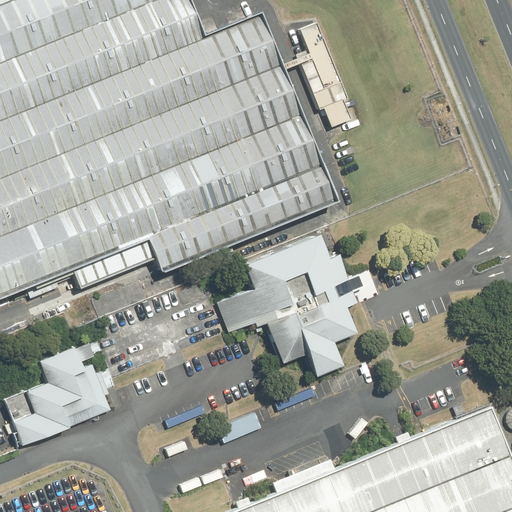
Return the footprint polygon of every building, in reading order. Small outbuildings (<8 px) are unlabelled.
[(0,0),(0,299),(143,241),(155,270),(330,197),(252,9),(199,31),(185,0),(0,0)] [(323,257),(313,231),(235,262),(244,284),(211,297),(226,335),(261,321),(276,357),(305,346),(315,370),(338,361),(329,340),(351,331),(341,306),(356,300),(336,252),(323,257)] [(101,406),(72,337),(29,355),(38,376),(17,384),(26,406),(11,412),(22,439),(101,406)] [(511,511),(511,458),(487,400),(216,511),(511,511)] [(505,414),(504,416),(504,417),(503,418),(503,420),(503,422),(504,424),(505,426),(506,427),(508,429),(509,430),(511,431),(511,430),(511,408),(511,409),(509,410),(507,411),(506,412),(505,414)]
